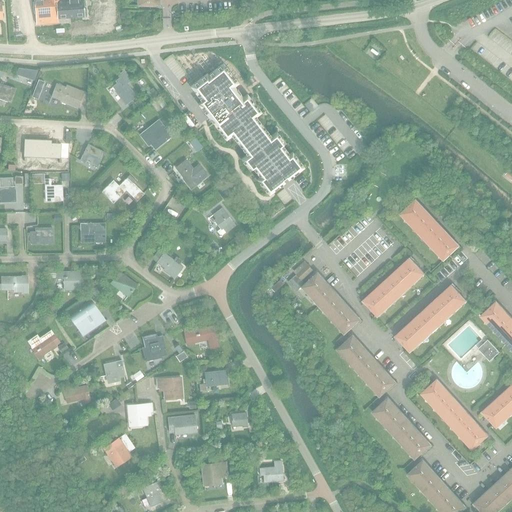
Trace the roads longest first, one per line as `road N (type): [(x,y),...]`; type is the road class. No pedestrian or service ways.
road 1 (unclassified): [(217,284),(318,195),(327,176),(321,150),(255,70),(245,30)]
road 2 (residential): [(122,260),(160,199),(158,183),(102,130),(0,122)]
road 3 (unclassified): [(0,48),(52,51),(245,30)]
road 4 (unclassified): [(325,489),(219,301),(217,284)]
road 5 (unclassified): [(245,30),(439,0)]
road 6 (residential): [(178,297),(37,390)]
road 7 (residential): [(325,489),(188,510)]
road 8 (residential): [(0,260),(122,260)]
